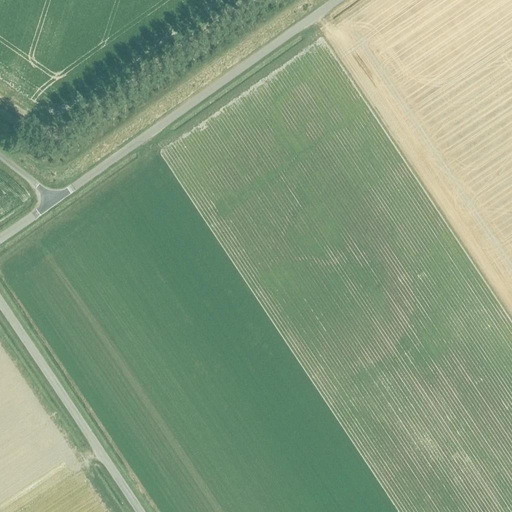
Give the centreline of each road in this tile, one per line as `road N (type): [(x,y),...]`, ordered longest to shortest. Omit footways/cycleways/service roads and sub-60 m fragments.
road 1 (unclassified): [(330,0),(54,201)]
road 2 (unclassified): [(140,511),(0,301)]
